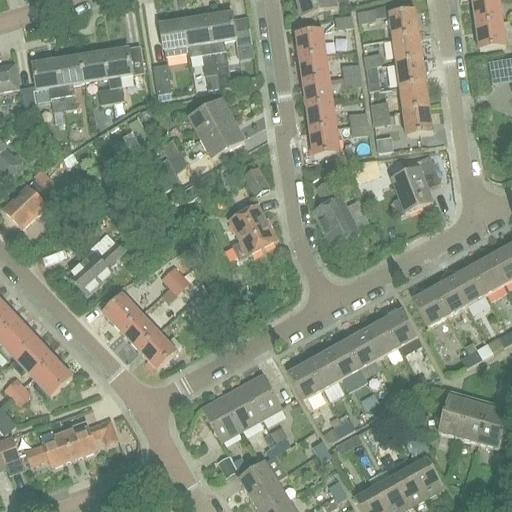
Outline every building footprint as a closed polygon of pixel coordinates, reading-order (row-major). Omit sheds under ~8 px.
[(103,0),(69,0),(66,2),(72,15),(104,1),(103,0)] [(335,0),(296,0),(302,22),(338,12),(338,11),(349,8),(347,0),(344,0),(336,2),(335,0)] [(476,29),(503,25),(500,1),(473,4),(476,29)] [(207,20),(220,92),(232,90),(231,88),(228,69),(224,44),(236,42),(238,51),(253,48),(248,20),(234,22),(233,16),(232,16),(232,12),(229,10),(220,12),(218,15),(219,18),(207,20)] [(358,15),(359,28),(375,25),(374,14),(358,15)] [(389,18),(393,42),(420,38),(416,14),(389,18)] [(184,24),(189,50),(201,48),(206,79),(208,93),(220,92),(207,20),(198,21),(198,18),(195,16),(186,17),(184,20),(185,23),(184,24)] [(337,32),(354,30),(352,19),(336,21),(337,32)] [(189,50),(184,24),(161,27),(166,61),(189,57),(189,50)] [(506,50),(503,25),(476,29),(480,53),(506,50)] [(300,62),(327,58),(323,34),(297,38),(300,62)] [(393,42),(397,66),(423,62),(420,38),(393,42)] [(110,92),(113,107),(124,105),(122,90),(121,80),(133,78),(129,52),(127,52),(127,49),(124,47),(117,48),(115,51),(115,54),(105,56),(109,82),(108,82),(110,92)] [(109,82),(105,56),(81,59),(85,86),(108,82),(109,82)] [(364,60),(365,71),(382,68),(381,57),(364,60)] [(300,62),(304,86),(330,83),(327,58),(300,62)] [(85,86),(81,59),(57,63),(65,114),(77,112),(74,88),(85,86)] [(65,114),(57,63),(46,65),(46,62),(43,60),(36,61),(33,64),(34,67),(33,67),(37,94),(49,91),(51,102),(54,116),(55,127),(65,125),(64,114),(65,114)] [(397,66),(400,91),(427,87),(423,62),(397,66)] [(344,81),(361,79),(359,67),(342,69),(344,81)] [(158,98),(171,96),(167,68),(153,70),(158,98)] [(382,68),(365,71),(367,82),(384,80),(382,68)] [(0,95),(20,93),(16,69),(0,71),(0,95)] [(362,90),(361,79),(344,81),(345,92),(362,90)] [(307,111),(334,107),(330,83),(304,86),(307,111)] [(377,86),(368,88),(369,95),(378,94),(377,86)] [(400,91),(404,115),(430,111),(427,87),(400,91)] [(25,116),(37,110),(34,91),(21,92),(23,102),(25,116)] [(101,108),(113,107),(110,92),(99,94),(101,108)] [(201,142),(234,125),(224,104),(190,122),(201,142)] [(372,119),(389,117),(388,105),(370,107),(372,119)] [(337,132),(334,107),(307,111),(311,135),(337,132)] [(434,136),(430,111),(404,115),(407,139),(434,136)] [(350,118),(351,129),(368,127),(366,116),(350,118)] [(390,128),(389,117),(372,119),(374,130),(390,128)] [(245,145),(234,125),(201,142),(211,163),(245,145)] [(368,127),(351,129),(353,141),(369,138),(368,127)] [(337,132),(311,135),(314,160),(340,156),(337,132)] [(161,149),(167,159),(179,153),(174,143),(161,149)] [(22,167),(14,159),(13,161),(4,153),(5,151),(0,146),(0,173),(9,182),(21,168),(22,167)] [(179,153),(167,159),(173,172),(186,165),(179,153)] [(405,217),(433,206),(428,191),(440,187),(431,160),(404,170),(407,178),(392,184),(399,202),(393,205),(399,219),(405,217)] [(245,182),(255,200),(270,192),(259,170),(254,161),(225,179),(229,190),(245,182)] [(28,191),(4,214),(23,233),(47,210),(45,209),(54,200),(57,203),(66,195),(44,173),(34,180),(36,182),(28,191)] [(57,203),(55,205),(66,216),(82,200),(90,192),(81,182),(72,189),(66,195),(57,203)] [(325,209),(313,215),(332,251),(361,236),(342,200),(339,202),(330,185),(316,192),(325,209)] [(141,201),(149,215),(164,207),(157,193),(141,201)] [(230,224),(240,243),(230,249),(238,264),(248,259),(277,243),(258,208),(230,224)] [(94,257),(70,279),(88,299),(112,277),(108,272),(125,256),(116,245),(99,262),(94,257)] [(505,288),(511,284),(511,256),(509,250),(489,261),(505,288)] [(489,261),(470,272),(486,299),(505,288),(489,261)] [(162,283),(169,291),(183,278),(175,270),(162,283)] [(467,309),(486,299),(470,272),(451,282),(467,309)] [(190,286),(183,278),(169,291),(177,299),(190,286)] [(432,293),(448,320),(467,309),(451,282),(432,293)] [(448,320),(432,293),(413,303),(428,331),(448,320)] [(187,308),(196,318),(208,307),(199,297),(187,308)] [(122,335),(141,317),(123,298),(104,316),(122,335)] [(0,338),(16,323),(0,305),(0,338)] [(384,325),(399,352),(418,342),(403,314),(384,325)] [(159,336),(141,317),(122,335),(140,354),(159,336)] [(507,335),(511,345),(511,326),(510,322),(503,327),(507,335)] [(14,361),(35,342),(16,323),(0,338),(0,346),(2,349),(0,350),(0,355),(9,364),(13,360),(14,361)] [(380,363),(399,352),(384,325),(365,335),(380,363)] [(365,335),(346,346),(361,373),(380,363),(365,335)] [(511,347),(511,345),(507,335),(498,340),(499,341),(487,347),(494,358),(504,352),(511,347)] [(177,355),(159,336),(140,354),(157,373),(177,355)] [(32,381),(53,362),(35,342),(14,361),(16,364),(12,368),(22,379),(26,374),(32,381)] [(327,356),(342,384),(361,373),(346,346),(327,356)] [(494,358),(487,347),(468,357),(474,368),(482,363),(482,364),(494,358)] [(308,367),(323,394),(342,384),(327,356),(308,367)] [(467,373),(474,368),(468,357),(461,362),(467,373)] [(51,400),(71,381),(53,362),(32,381),(40,389),(35,393),(46,404),(51,400)] [(323,394),(308,367),(288,377),(303,405),(323,394)] [(263,377),(243,389),(262,423),(282,411),(263,377)] [(416,382),(422,393),(429,388),(424,378),(416,382)] [(4,394),(11,401),(24,389),(17,382),(4,394)] [(414,398),(422,393),(416,382),(407,387),(414,398)] [(24,389),(11,401),(19,410),(31,398),(24,389)] [(242,435),(262,423),(243,389),(222,400),(242,435)] [(321,400),(326,409),(348,399),(344,389),(321,400)] [(458,442),(470,400),(436,391),(432,405),(446,409),(438,437),(458,442)] [(221,446),(242,435),(222,400),(202,412),(221,446)] [(479,448),(490,406),(470,400),(458,442),(479,448)] [(380,406),(385,416),(393,412),(388,402),(380,406)] [(377,421),(385,416),(380,406),(372,410),(377,421)] [(511,412),(490,406),(479,448),(499,453),(503,439),(508,440),(511,429),(511,412)] [(393,418),(384,423),(388,430),(391,435),(398,431),(398,432),(414,423),(406,410),(393,418)] [(1,411),(0,411),(0,433),(6,439),(17,429),(1,411)] [(64,438),(73,464),(98,455),(94,444),(102,441),(105,447),(119,443),(111,423),(89,431),(87,425),(71,430),(73,435),(64,438)] [(342,428),(348,438),(356,433),(350,423),(342,428)] [(388,430),(384,423),(372,430),(376,437),(388,430)] [(339,442),(348,438),(342,428),(334,432),(339,442)] [(51,472),(73,464),(64,438),(56,441),(57,444),(43,449),(42,448),(25,454),(31,470),(48,463),(51,472)] [(346,444),(351,451),(361,446),(357,438),(346,444)] [(0,449),(7,469),(21,464),(13,441),(0,445),(0,449)] [(276,448),(280,456),(291,450),(286,442),(276,448)] [(340,457),(351,451),(346,444),(336,449),(340,457)] [(312,451),(317,459),(327,453),(323,445),(312,451)] [(276,459),(280,456),(276,448),(266,455),(270,462),(276,459)] [(331,461),(327,453),(317,459),(322,466),(331,461)] [(250,501),(277,485),(288,478),(276,459),(270,462),(238,482),(250,501)] [(240,475),(248,471),(242,461),(234,464),(240,475)] [(410,472),(427,502),(445,492),(428,462),(410,472)] [(219,469),(226,482),(237,476),(230,463),(219,469)] [(408,511),(427,502),(410,472),(392,482),(408,511)] [(374,492),(384,511),(408,511),(392,482),(374,492)] [(277,485),(250,501),(257,511),(274,511),(288,503),(277,485)] [(329,491),(333,499),(343,494),(339,486),(329,491)] [(360,511),(384,511),(374,492),(355,503),(360,511)] [(343,494),(333,499),(337,507),(347,502),(343,494)] [(293,511),(288,503),(274,511),(293,511)]
